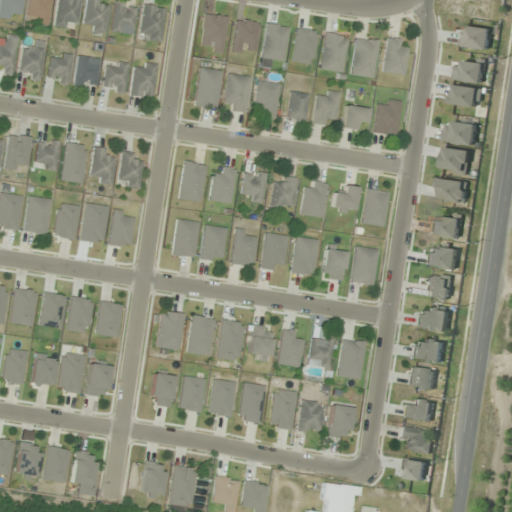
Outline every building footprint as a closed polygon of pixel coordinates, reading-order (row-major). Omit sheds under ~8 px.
[(0,0),(0,18),(20,20),(21,0),(0,0)] [(50,0),(27,0),(24,21),(47,25),(50,0)] [(79,0),(56,0),(54,27),(76,30),(79,0)] [(85,0),(82,31),(104,33),(107,0),(85,0)] [(114,2),(110,32),(132,35),(136,5),(114,2)] [(138,39),(160,42),(164,8),(142,5),(138,39)] [(201,52),(224,52),(224,16),(201,16),(201,52)] [(231,52),(254,55),(259,23),(236,20),(231,52)] [(288,27),(266,24),(261,59),(283,61),(288,27)] [(489,50),(492,29),(462,25),(459,46),(489,50)] [(316,31),(296,29),(292,62),(311,65),(316,31)] [(346,37),(324,34),(320,71),(342,73),(346,37)] [(0,46),(0,71),(1,71),(0,75),(10,77),(16,36),(6,35),(4,47),(0,46)] [(351,76),(373,78),(377,41),(355,39),(351,76)] [(405,40),(385,40),(384,74),(405,74),(405,40)] [(27,80),(40,82),(45,42),(32,41),(31,48),(20,47),(17,69),(28,70),(27,80)] [(67,85),(71,55),(60,54),(58,61),(49,59),(45,82),(67,85)] [(95,89),(98,59),(76,57),(73,87),(95,89)] [(104,69),(101,90),(123,92),(127,64),(115,62),(114,70),(104,69)] [(128,94),(149,100),(157,66),(144,63),(142,71),(134,69),(128,94)] [(193,104),(214,109),(221,72),(200,68),(193,104)] [(252,81),(231,73),(222,100),(232,103),(230,110),(241,113),(252,81)] [(254,115),(275,117),(278,84),(258,82),(254,115)] [(323,128),(328,119),(330,119),(341,99),(324,90),(308,120),(323,128)] [(308,95),(291,92),(286,119),(303,122),(308,95)] [(386,109),(376,107),(373,133),(395,136),(399,103),(387,101),(386,109)] [(365,124),(367,109),(345,106),(342,128),(354,130),(355,122),(365,124)] [(2,168),(23,172),(30,138),(8,135),(2,168)] [(55,170),(56,141),(35,140),(34,169),(55,170)] [(79,184),(86,147),(64,143),(58,180),(79,184)] [(87,182),(109,185),(113,151),(92,149),(87,182)] [(139,154),(118,154),(118,188),(139,188),(139,154)] [(200,202),(204,165),(182,163),(178,199),(200,202)] [(235,170),(222,167),(221,174),(213,173),(208,200),(229,204),(235,170)] [(241,200),(262,202),(265,174),(244,171),(241,200)] [(290,212),(296,179),(285,177),(283,185),(274,184),(269,208),(290,212)] [(443,189),(441,199),(467,203),(470,183),(438,178),(437,188),(443,189)] [(301,216),(321,218),(325,184),(315,182),(314,190),(304,189),(301,216)] [(332,194),(330,209),(353,212),(356,188),(345,186),(344,196),(332,194)] [(382,227),(387,192),(365,190),(361,225),(382,227)] [(0,228),(15,231),(20,197),(0,193),(0,228)] [(45,236),(49,199),(26,197),(22,233),(45,236)] [(76,207),(56,204),(52,237),(72,240),(76,207)] [(106,245),(128,248),(132,213),(110,211),(106,245)] [(171,256),(194,258),(197,222),(175,220),(171,256)] [(199,261),(221,263),(225,228),(203,226),(199,261)] [(230,265),(251,268),(256,232),(235,230),(230,265)] [(260,269),(281,272),(287,237),(266,233),(260,269)] [(290,274),(312,277),(317,241),(295,238),(290,274)] [(426,266),(456,269),(459,249),(429,245),(426,266)] [(344,249),(324,247),(321,278),(341,280),(344,249)] [(371,286),(377,251),(355,247),(349,282),(371,286)] [(9,324),(31,326),(34,291),(12,289),(9,324)] [(64,296),(43,293),(37,325),(58,329),(64,296)] [(65,331),(84,334),(89,300),(70,297),(65,331)] [(119,304),(98,302),(95,336),(116,337),(119,304)] [(447,333),(451,312),(419,306),(415,327),(447,333)] [(155,348),(177,351),(182,314),(160,311),(155,348)] [(208,356),(212,319),(190,316),(186,354),(208,356)] [(243,324),(222,320),(215,358),(236,362),(243,324)] [(272,328),(252,325),(246,354),(267,358),(272,328)] [(300,332),(278,332),(278,367),(300,367),(300,332)] [(329,368),(331,338),(309,337),(308,367),(329,368)] [(445,342),(414,338),(412,359),(442,363),(445,342)] [(363,343),(341,340),(336,377),(358,380),(363,343)] [(1,383),(21,385),(24,351),(4,349),(1,383)] [(83,356),(61,352),(55,391),(77,395),(83,356)] [(109,367),(88,364),(83,396),(103,399),(109,367)] [(437,371),(410,368),(408,388),(434,391),(437,371)] [(168,407),(171,376),(151,374),(148,405),(168,407)] [(198,413),(203,379),(182,377),(177,410),(198,413)] [(235,383),(213,379),(206,414),(228,418),(235,383)] [(258,424),(264,387),(243,383),(237,421),(258,424)] [(289,431),(296,393),(274,389),(267,427),(289,431)] [(402,419),(433,422),(435,403),(405,399),(402,419)] [(322,404),(300,400),(296,432),(318,435),(322,404)] [(351,408),(330,405),(326,436),(348,439),(351,408)] [(431,454),(434,432),(400,427),(398,438),(406,440),(404,450),(431,454)] [(39,446),(19,443),(14,475),(34,479),(39,446)] [(42,481),(64,484),(67,449),(46,447),(42,481)] [(89,495),(94,454),(74,452),(70,484),(79,485),(78,494),(89,495)] [(159,497),(164,466),(143,462),(138,494),(159,497)] [(167,504),(188,508),(195,470),(173,466),(167,504)]
